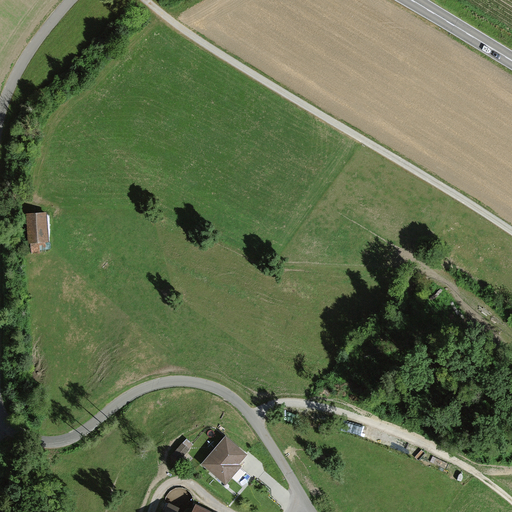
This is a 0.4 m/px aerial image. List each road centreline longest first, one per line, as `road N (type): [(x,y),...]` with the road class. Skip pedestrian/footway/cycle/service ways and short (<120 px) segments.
road 1 (track): [(145,0),(176,29),(511,223)]
road 2 (unclassified): [(0,426),(51,438),(83,430),(133,390),(169,381),(216,386),(252,418),(310,511)]
road 3 (track): [(511,505),(423,445),(372,425),(287,404),(252,418)]
road 4 (unclassified): [(70,0),(11,72),(0,109)]
